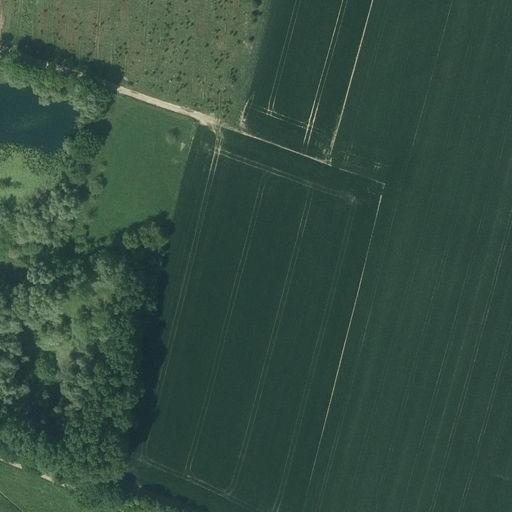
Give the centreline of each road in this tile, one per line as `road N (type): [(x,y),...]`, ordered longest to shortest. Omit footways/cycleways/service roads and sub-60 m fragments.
road 1 (track): [(0,49),(215,122)]
road 2 (track): [(132,511),(0,456)]
